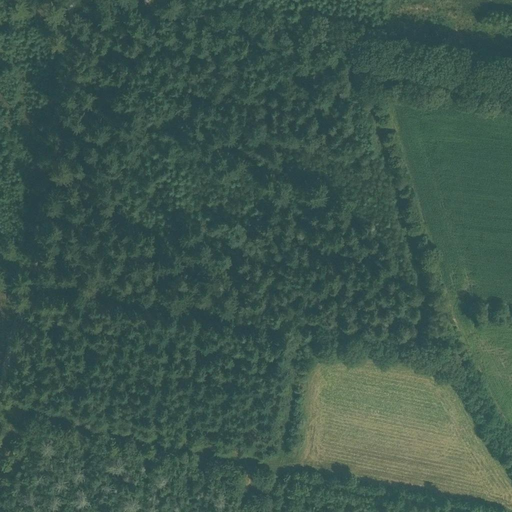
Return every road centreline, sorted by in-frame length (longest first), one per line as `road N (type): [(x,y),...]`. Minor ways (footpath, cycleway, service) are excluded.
road 1 (track): [(65,0),(73,15),(47,191),(28,286),(6,343),(0,397)]
road 2 (track): [(268,474),(0,419)]
road 3 (track): [(152,3),(365,39)]
road 4 (track): [(365,39),(511,60)]
